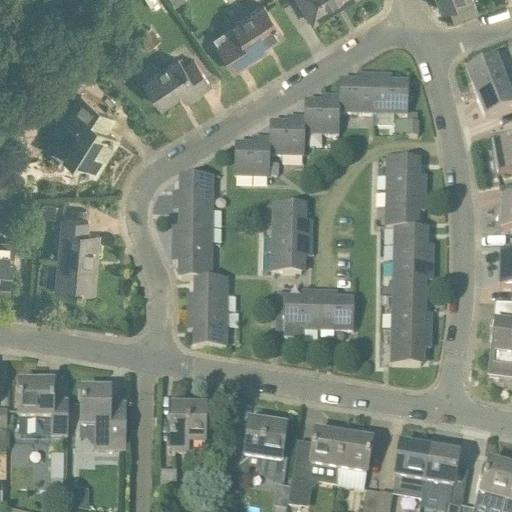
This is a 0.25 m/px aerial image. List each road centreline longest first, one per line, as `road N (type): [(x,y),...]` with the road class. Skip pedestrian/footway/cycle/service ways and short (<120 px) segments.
road 1 (residential): [(411,19),(141,190),(139,233),(160,289),(153,358)]
road 2 (residential): [(445,409),(464,257),(460,184),(427,50)]
road 3 (residential): [(445,409),(153,358)]
road 4 (residential): [(139,511),(141,356)]
road 5 (residential): [(141,356),(0,335)]
